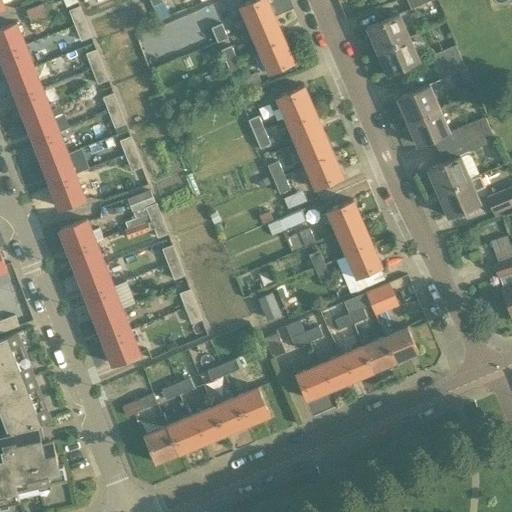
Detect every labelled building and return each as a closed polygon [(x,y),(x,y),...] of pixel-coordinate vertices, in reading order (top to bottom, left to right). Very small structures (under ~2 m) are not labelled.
[(251,28),(275,18),(267,0),(254,0),(241,6),(251,28)] [(406,0),(410,8),(429,0),(406,0)] [(68,9),(74,25),(85,21),(79,5),(68,9)] [(376,51),(408,37),(398,13),(366,27),(376,51)] [(251,28),(260,50),(284,39),(275,18),(251,28)] [(85,21),(74,25),(80,40),(90,36),(85,21)] [(0,54),(24,45),(15,22),(0,28),(0,54)] [(227,36),(221,22),(211,26),(217,41),(227,36)] [(419,61),(408,37),(376,51),(386,75),(419,61)] [(294,62),(284,39),(260,50),(269,72),(294,62)] [(0,54),(0,56),(8,76),(33,66),(24,45),(0,54)] [(429,57),(433,68),(460,57),(455,45),(429,57)] [(222,50),(228,62),(237,59),(231,46),(222,50)] [(85,52),(91,68),(102,64),(95,49),(85,52)] [(460,57),(433,68),(439,80),(465,69),(460,57)] [(237,59),(228,62),(233,75),(242,71),(237,59)] [(102,64),(91,68),(97,83),(108,79),(102,64)] [(8,76),(16,98),(41,88),(33,66),(8,76)] [(234,80),(241,95),(263,85),(256,71),(234,80)] [(287,120),(314,109),(304,85),(277,97),(287,120)] [(407,122),(439,108),(429,85),(397,99),(407,122)] [(16,98),(25,119),(50,110),(41,88),(16,98)] [(102,96),(108,112),(119,108),(113,92),(102,96)] [(157,93),(148,97),(156,116),(165,112),(157,93)] [(179,108),(175,97),(165,100),(170,111),(179,108)] [(119,108),(108,112),(114,127),(124,123),(119,108)] [(449,131),(439,108),(407,122),(417,145),(449,131)] [(287,120),(297,143),(323,131),(314,109),(287,120)] [(25,119),(34,141),(58,131),(50,110),(25,119)] [(247,119),(254,134),(264,130),(258,115),(247,119)] [(458,128),(463,140),(489,129),(484,116),(458,128)] [(489,129),(463,140),(468,152),(494,141),(489,129)] [(264,130),(254,134),(260,147),(270,143),(264,130)] [(34,141),(42,163),(67,153),(58,131),(34,141)] [(299,168),(306,165),(333,154),(323,131),(297,143),(289,146),(299,168)] [(125,155),(136,151),(129,136),(119,139),(125,155)] [(141,166),(136,151),(125,155),(131,170),(141,166)] [(42,163),(51,185),(76,175),(88,170),(85,163),(73,167),(67,153),(42,163)] [(427,169),(437,193),(479,174),(471,155),(465,153),(427,169)] [(343,177),(333,154),(306,165),(316,188),(343,177)] [(267,164),(273,179),(284,175),(278,160),(267,164)] [(484,186),(479,174),(437,193),(448,216),(480,203),(474,190),(484,186)] [(84,197),(76,175),(51,185),(59,207),(84,197)] [(284,175),(273,179),(279,192),(289,188),(284,175)] [(267,176),(258,181),(260,187),(269,183),(267,176)] [(511,184),(485,196),(494,216),(511,208),(511,184)] [(127,229),(162,216),(156,201),(155,202),(149,189),(126,198),(134,218),(124,221),(127,229)] [(338,233),(362,222),(353,200),(320,213),(324,223),(332,220),(338,233)] [(272,234),(306,220),(301,209),(267,224),(272,234)] [(269,210),(258,214),(262,223),(273,219),(269,210)] [(209,213),(213,223),(220,220),(216,211),(209,213)] [(162,216),(127,229),(125,230),(127,238),(150,230),(149,229),(153,228),(157,237),(168,233),(162,216)] [(68,252),(96,242),(103,239),(99,227),(91,230),(87,219),(59,230),(68,252)] [(338,233),(347,254),(372,244),(362,222),(338,233)] [(309,230),(300,233),(306,246),(315,242),(309,230)] [(511,316),(511,240),(508,242),(506,235),(490,240),(497,262),(493,263),(497,276),(511,271),(511,284),(501,288),(511,317),(511,316)] [(68,252),(77,274),(104,264),(96,242),(68,252)] [(161,248),(167,264),(178,260),(172,244),(161,248)] [(381,267),(372,244),(347,254),(357,277),(381,267)] [(309,255),(315,268),(324,264),(319,251),(309,255)] [(178,260),(167,264),(173,279),(184,275),(178,260)] [(77,274),(86,296),(113,286),(104,264),(77,274)] [(324,264),(315,268),(320,281),(329,277),(324,264)] [(86,296),(94,318),(122,308),(113,286),(86,296)] [(185,308),(196,304),(189,288),(179,292),(185,308)] [(266,318),(278,312),(270,291),(258,297),(266,318)] [(375,313),(388,308),(384,299),(371,304),(375,313)] [(196,304),(185,308),(173,313),(180,328),(201,319),(196,304)] [(94,318),(103,341),(130,330),(122,308),(94,318)] [(349,313),(353,323),(366,317),(362,308),(349,313)] [(340,328),(353,323),(349,313),(336,319),(340,328)] [(15,314),(0,319),(0,321),(3,331),(19,325),(15,314)] [(138,327),(130,330),(103,341),(112,363),(147,349),(138,327)] [(305,332),(309,341),(322,336),(318,327),(305,332)] [(385,336),(395,361),(418,352),(408,327),(385,336)] [(285,351),(277,332),(264,337),(272,356),(285,351)] [(296,347),(309,341),(305,332),(292,337),(296,347)] [(0,448),(6,448),(8,456),(0,458),(0,503),(19,499),(17,489),(67,478),(64,464),(59,465),(53,441),(42,443),(38,424),(51,418),(17,333),(0,339),(0,412),(9,434),(0,435),(0,448)] [(385,336),(363,346),(373,371),(395,361),(385,336)] [(337,347),(341,355),(351,380),(373,371),(363,346),(359,337),(337,347)] [(341,355),(319,364),(329,389),(351,380),(341,355)] [(221,364),(225,374),(239,368),(235,358),(221,364)] [(177,383),(176,383),(180,392),(194,387),(190,377),(193,376),(186,361),(170,367),(177,383)] [(211,379),(225,374),(221,364),(207,370),(211,379)] [(306,399),(329,389),(319,364),(296,374),(306,399)] [(166,398),(180,392),(176,383),(162,389),(166,398)] [(235,397),(246,423),(269,413),(258,387),(235,397)] [(153,392),(139,398),(143,408),(157,402),(153,392)] [(235,397),(212,406),(223,433),(246,423),(235,397)] [(134,400),(122,405),(126,415),(138,411),(134,400)] [(212,406),(190,416),(201,442),(223,433),(212,406)] [(190,416),(167,425),(178,452),(201,442),(190,416)] [(155,461),(178,452),(167,425),(144,435),(155,461)]
